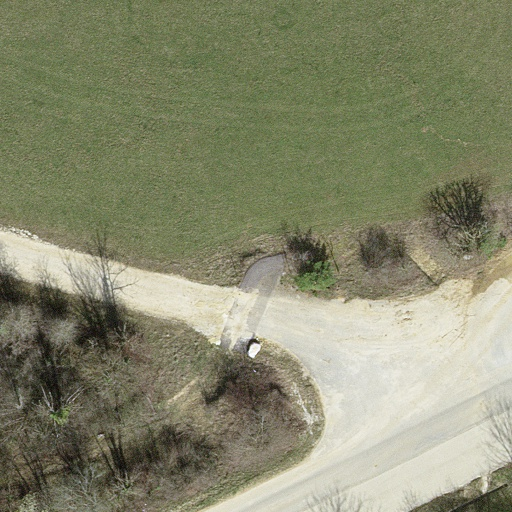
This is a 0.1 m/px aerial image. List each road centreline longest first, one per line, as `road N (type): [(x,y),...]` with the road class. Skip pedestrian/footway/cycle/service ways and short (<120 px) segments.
road 1 (track): [(499,415),(271,327),(0,251)]
road 2 (track): [(424,386),(511,295)]
